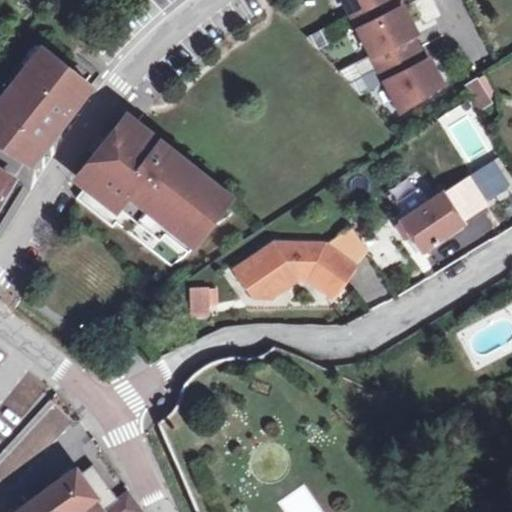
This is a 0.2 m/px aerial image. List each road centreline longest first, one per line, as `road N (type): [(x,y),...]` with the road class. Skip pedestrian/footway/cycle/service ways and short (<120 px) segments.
road 1 (residential): [(511,248),(354,337),(214,343),(111,411)]
road 2 (residential): [(0,269),(77,135),(176,31),(218,0)]
road 3 (tertiary): [(0,318),(111,411)]
